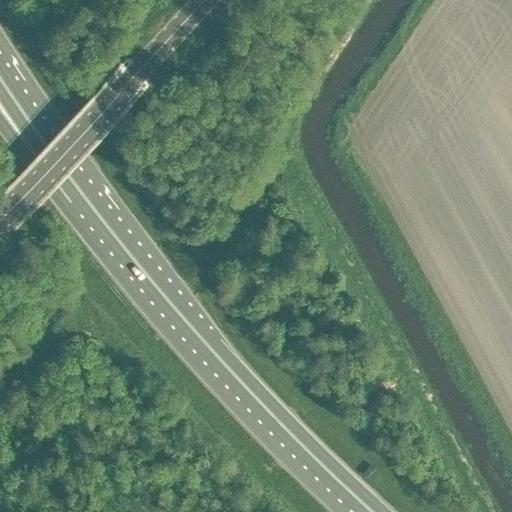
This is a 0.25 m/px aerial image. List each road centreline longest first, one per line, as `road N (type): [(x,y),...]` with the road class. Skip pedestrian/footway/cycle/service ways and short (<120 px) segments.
road 1 (trunk): [(371,511),(223,364),(44,144)]
road 2 (unclassified): [(0,218),(197,0)]
